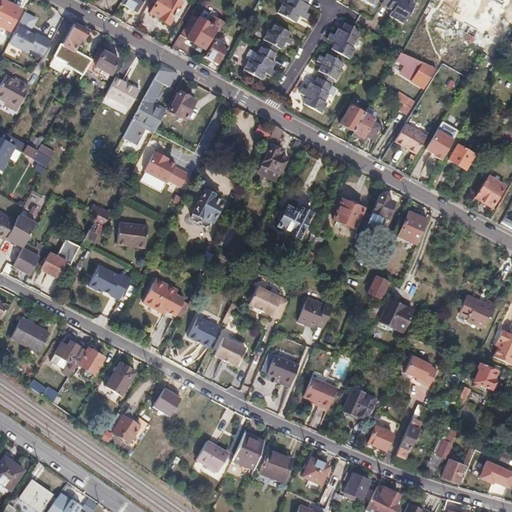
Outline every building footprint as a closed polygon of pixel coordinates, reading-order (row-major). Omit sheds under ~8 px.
[(120,0),(118,4),(134,13),(141,0),(120,0)] [(167,24),(180,3),(174,0),(156,0),(149,13),(167,24)] [(277,12),(295,22),(298,16),(306,20),(309,14),(305,12),(309,5),(306,4),(307,0),(286,0),(285,2),(283,1),(277,12)] [(383,0),(381,4),(392,11),(389,16),(403,23),(414,4),(406,0),(383,0)] [(0,25),(9,30),(20,10),(3,1),(0,5),(0,25)] [(207,25),(191,16),(179,35),(202,49),(213,30),(218,32),(223,24),(224,23),(213,16),(207,25)] [(351,47),(356,39),(354,38),(359,31),(353,27),(344,22),(340,30),(337,28),(333,35),(329,33),(326,38),(334,42),(331,48),(349,58),(354,48),(351,47)] [(261,45),(275,53),(278,48),(281,49),(285,42),(289,45),(292,39),(288,37),(290,32),(274,23),(270,30),(268,29),(262,39),(263,40),(261,45)] [(82,76),(90,61),(82,57),(81,58),(78,57),(78,55),(72,52),(80,38),(82,40),(86,32),(73,25),(62,46),(60,45),(52,58),(64,64),(74,69),(73,71),(82,76)] [(17,26),(8,43),(26,53),(29,49),(43,56),(51,41),(36,33),(35,36),(26,31),(17,26)] [(214,39),(203,57),(216,65),(226,47),(214,39)] [(271,61),(275,53),(261,45),(257,52),(255,53),(251,59),(249,58),(242,70),(261,80),(264,74),(272,78),(275,71),(271,69),(275,63),(271,61)] [(103,53),(91,73),(106,81),(117,61),(103,53)] [(316,77),(330,86),(334,79),(336,80),(341,70),(339,69),(342,62),(326,53),(323,57),(319,55),(316,60),(321,63),(317,70),(319,71),(316,77)] [(436,68),(400,53),(395,61),(403,66),(416,74),(412,80),(423,87),(436,68)] [(64,64),(52,58),(49,65),(60,71),(64,64)] [(483,74),(489,63),(483,60),(477,71),(483,74)] [(161,66),(131,122),(145,129),(153,133),(166,111),(152,103),(163,83),(168,86),(174,73),(161,66)] [(416,74),(403,66),(399,72),(412,80),(416,74)] [(16,111),(28,89),(15,81),(15,82),(5,77),(0,85),(0,98),(6,102),(4,105),(16,111)] [(331,86),(330,86),(316,77),(312,84),(309,83),(305,89),(301,87),(298,93),(306,97),(303,103),(320,113),(326,104),(323,102),(328,93),(327,93),(331,86)] [(115,78),(106,96),(129,109),(139,92),(115,78)] [(392,108),(407,114),(414,99),(399,92),(392,108)] [(184,120),(194,101),(178,93),(168,112),(184,120)] [(354,132),(364,114),(349,105),(339,123),(354,132)] [(354,132),(353,133),(362,138),(364,135),(375,140),(383,126),(372,121),(376,114),(367,109),(364,114),(354,132)] [(436,129),(453,139),(459,130),(441,120),(436,129)] [(145,129),(131,122),(122,137),(136,145),(145,129)] [(425,136),(404,123),(393,141),(415,154),(425,136)] [(268,139),(272,131),(259,125),(255,133),(268,139)] [(276,143),(282,132),(274,127),(272,131),(268,139),(276,143)] [(453,139),(436,129),(425,148),(434,154),(433,155),(441,160),(453,139)] [(22,153),(25,146),(0,131),(0,140),(12,147),(22,153)] [(185,146),(199,153),(205,143),(191,136),(185,146)] [(39,143),(31,139),(28,144),(36,149),(39,143)] [(0,168),(12,147),(0,140),(0,168)] [(464,170),(473,155),(456,145),(447,161),(464,170)] [(32,159),(35,152),(25,146),(22,153),(32,159)] [(286,159),(276,154),(278,150),(271,146),(261,165),(275,172),(278,174),(286,159)] [(53,155),(39,147),(35,152),(50,160),(53,155)] [(50,160),(35,152),(32,159),(46,167),(50,160)] [(275,172),(261,165),(257,173),(271,180),(275,172)] [(504,187),(487,176),(474,197),(490,208),(504,187)] [(203,191),(188,221),(206,230),(209,225),(210,225),(221,202),(211,197),(212,196),(203,191)] [(371,213),(367,224),(378,228),(382,217),(386,219),(392,204),(385,201),(386,199),(378,195),(371,213)] [(333,221),(363,233),(367,224),(371,213),(341,200),(333,221)] [(298,238),(309,214),(297,208),(295,211),(287,207),(277,226),(289,232),(288,233),(298,238)] [(6,239),(15,222),(0,213),(0,237),(5,240),(6,239)] [(417,245),(427,221),(407,213),(397,237),(417,245)] [(35,225),(19,216),(15,222),(6,239),(12,242),(16,245),(22,248),(25,243),(35,225)] [(106,222),(96,216),(93,222),(98,225),(93,233),(89,230),(80,246),(84,248),(85,246),(91,249),(92,248),(106,222)] [(222,238),(218,244),(225,248),(238,222),(231,219),(222,238)] [(115,247),(124,248),(125,245),(136,246),(135,250),(144,251),(147,228),(119,224),(115,247)] [(260,248),(266,235),(259,231),(252,244),(260,248)] [(316,236),(310,249),(316,252),(322,238),(316,236)] [(35,248),(25,243),(22,248),(22,249),(39,258),(45,248),(38,244),(35,248)] [(39,258),(22,249),(12,267),(29,276),(39,258)] [(49,254),(41,269),(56,277),(65,262),(49,254)] [(74,282),(82,267),(78,264),(70,279),(74,282)] [(119,301),(130,280),(120,275),(119,278),(98,267),(87,287),(96,292),(98,290),(102,292),(119,301)] [(387,282),(375,277),(368,294),(380,299),(387,282)] [(164,288),(166,284),(155,278),(153,282),(164,288)] [(176,315),(177,314),(183,300),(184,298),(175,294),(177,289),(166,284),(164,288),(153,282),(143,302),(160,311),(162,308),(166,310),(176,315)] [(271,317),(272,316),(280,320),(287,303),(257,288),(248,306),(271,317)] [(482,329),(487,317),(489,318),(495,306),(486,302),(485,304),(466,297),(457,315),(467,319),(465,322),(482,329)] [(323,329),(332,306),(325,303),(324,306),(306,299),(296,322),(306,326),(308,323),(316,326),(323,329)] [(177,314),(182,317),(189,303),(183,300),(177,314)] [(366,316),(374,319),(380,304),(372,301),(366,316)] [(389,301),(379,321),(402,334),(412,314),(389,301)] [(187,337),(209,348),(219,328),(197,318),(187,337)] [(11,338),(39,353),(48,334),(20,320),(11,338)] [(498,343),(495,347),(497,348),(492,358),(510,365),(511,360),(511,336),(500,331),(495,342),(498,343)] [(66,337),(64,340),(77,347),(79,344),(66,337)] [(245,350),(223,339),(214,357),(222,361),(222,362),(227,364),(236,368),(245,350)] [(410,339),(407,346),(423,350),(424,349),(431,352),(434,347),(410,339)] [(55,354),(75,366),(86,347),(79,343),(79,344),(77,347),(64,340),(55,354)] [(78,365),(92,374),(102,358),(88,349),(78,365)] [(423,380),(422,383),(429,386),(439,364),(413,352),(404,372),(416,378),(423,380)] [(283,381),(281,385),(289,388),(298,366),(273,356),(266,374),(275,378),(283,381)] [(120,395),(134,373),(119,363),(105,386),(120,395)] [(494,381),(493,380),(497,371),(478,363),(475,370),(476,370),(471,382),(490,391),(494,381)] [(301,398),(312,403),(318,406),(317,407),(325,411),(334,391),(309,380),(301,398)] [(41,394),(52,399),(56,392),(44,386),(41,394)] [(470,390),(464,387),(456,403),(463,406),(470,390)] [(364,422),(374,400),(352,391),(342,412),(364,422)] [(189,412),(171,402),(165,414),(182,424),(189,412)] [(431,411),(430,411),(418,405),(395,455),(404,459),(420,423),(425,425),(431,411)] [(485,417),(463,406),(458,417),(481,428),(485,417)] [(116,413),(108,427),(113,430),(112,433),(128,443),(138,426),(116,413)] [(367,444),(385,451),(392,435),(374,427),(367,444)] [(455,432),(445,428),(426,469),(434,473),(442,456),(444,458),(455,432)] [(232,461),(253,469),(262,443),(243,434),(232,461)] [(206,441),(195,460),(216,473),(227,453),(206,441)] [(467,463),(473,450),(470,448),(464,461),(467,463)] [(474,474),(482,454),(473,450),(467,463),(465,470),(474,474)] [(290,460),(267,451),(259,474),(282,482),(290,460)] [(3,458),(0,462),(0,484),(9,490),(22,471),(3,458)] [(328,467),(310,459),(302,477),(308,480),(306,486),(317,491),(328,467)] [(457,483),(463,466),(448,461),(441,478),(457,483)] [(511,475),(490,466),(480,486),(506,498),(508,493),(511,495),(511,475)] [(368,502),(374,491),(366,488),(369,481),(351,474),(344,492),(351,495),(368,502)] [(50,495),(32,481),(20,497),(39,511),(50,495)] [(9,490),(0,484),(0,491),(7,493),(9,490)] [(368,502),(364,510),(368,511),(390,511),(394,504),(399,495),(383,487),(380,492),(375,490),(374,491),(368,502)] [(336,489),(332,499),(340,502),(342,497),(344,492),(336,489)] [(80,511),(60,496),(50,511),(80,511)]
